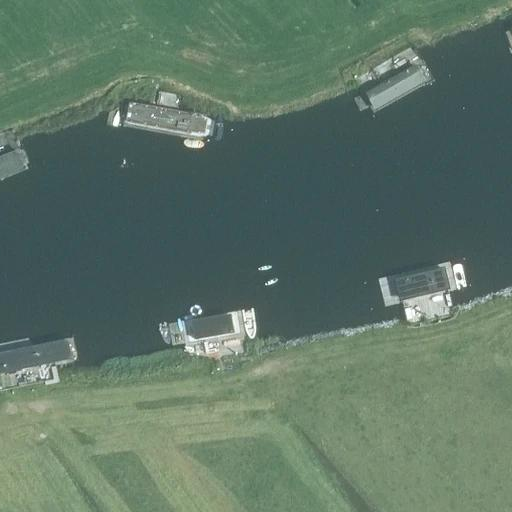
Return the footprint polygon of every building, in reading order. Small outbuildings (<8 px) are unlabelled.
[(420,55),(362,87),(375,111),(433,79),(420,55)] [(123,124),(207,137),(211,116),(127,103),(123,124)] [(20,146),(0,152),(0,178),(28,168),(20,146)] [(435,294),(432,281),(393,290),(396,304),(435,294)] [(227,336),(225,322),(186,328),(188,342),(227,336)] [(44,370),(41,357),(2,365),(5,379),(44,370)]
